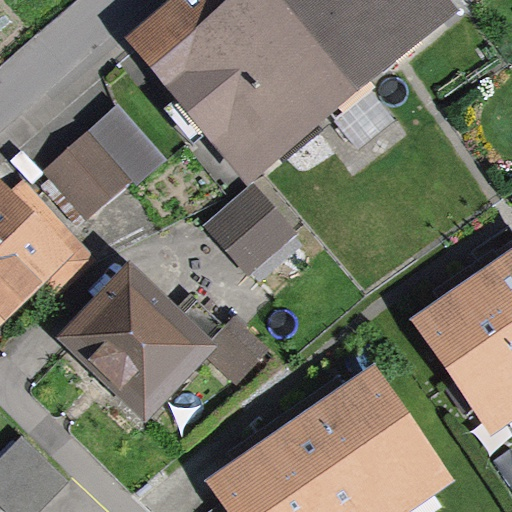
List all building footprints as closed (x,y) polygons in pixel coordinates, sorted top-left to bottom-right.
[(358,148),(394,118),(364,83),(293,0),(162,0),(122,34),(246,180),(276,155),(282,162),(322,129),(315,121),(327,112),(358,148)] [(293,0),(364,83),(458,3),(455,0),(293,0)] [(165,158),(117,103),(41,169),(49,177),(39,186),(77,225),(129,178),(136,184),(165,158)] [(94,259),(21,178),(10,186),(0,176),(0,322),(33,289),(48,305),(94,259)] [(249,275),(293,236),(253,190),(209,229),(249,275)] [(511,335),(511,244),(469,274),(511,335)] [(491,433),(511,419),(511,335),(469,274),(409,315),(491,433)] [(178,326),(130,280),(71,342),(145,413),(204,351),(225,329),(192,297),(176,314),(183,321),(178,326)] [(232,322),(225,329),(204,351),(235,382),(263,353),(232,322)] [(394,511),(405,511),(455,478),(375,360),(317,400),(394,511)] [(309,511),(394,511),(317,400),(260,439),(309,511)] [(0,504),(8,511),(35,511),(67,479),(19,434),(0,453),(0,504)] [(225,511),(309,511),(260,439),(202,478),(225,511)]
